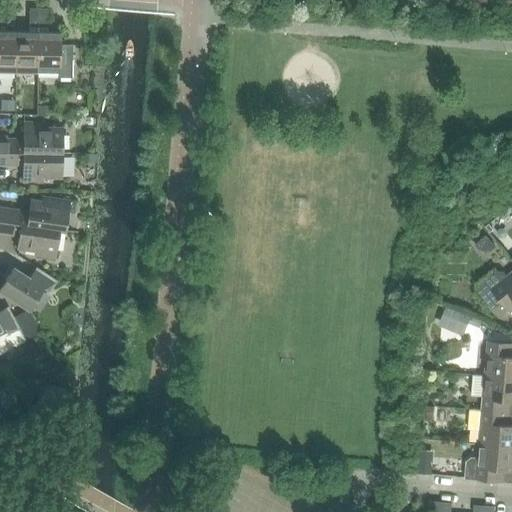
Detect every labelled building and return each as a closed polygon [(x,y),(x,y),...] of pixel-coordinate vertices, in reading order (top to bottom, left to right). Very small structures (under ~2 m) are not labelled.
[(4,8),(0,8),(0,72),(16,73),(16,32),(4,32),(4,8)] [(37,74),(39,9),(29,9),(29,32),(17,32),(16,73),(37,74)] [(59,74),(59,78),(72,78),(72,45),(60,45),(61,33),(47,33),(47,9),(38,9),(39,9),(37,74),(59,74)] [(15,99),(1,99),(1,110),(15,110),(15,99)] [(52,104),(38,104),(38,115),(52,115),(52,104)] [(36,107),(24,107),(24,115),(36,115),(36,107)] [(0,152),(62,153),(63,129),(44,128),(44,123),(23,123),(23,141),(17,141),(17,140),(0,139),(0,152)] [(62,153),(0,152),(0,165),(17,165),(17,164),(22,164),(22,183),(43,183),(43,178),(62,178),(62,153)] [(0,208),(0,221),(59,230),(59,231),(65,232),(70,202),(50,199),(49,203),(30,201),(28,213),(0,208)] [(0,221),(0,233),(13,236),(13,235),(19,235),(17,249),(35,252),(35,256),(55,259),(59,231),(59,230),(0,221)] [(13,268),(0,289),(0,291),(29,310),(41,291),(47,296),(57,281),(36,268),(29,279),(13,268)] [(511,272),(507,276),(504,272),(498,271),(479,287),(478,293),(492,310),(502,302),(511,314),(511,272)] [(0,353),(25,340),(8,307),(0,311),(0,353)] [(445,321),(464,329),(469,316),(451,308),(445,321)] [(27,311),(15,318),(26,339),(38,333),(27,311)] [(511,343),(488,341),(485,376),(511,378),(511,343)] [(511,378),(485,376),(482,411),(511,413),(511,378)] [(480,431),(479,445),(511,447),(511,413),(482,411),(470,410),(468,430),(480,431)] [(511,447),(479,445),(478,458),(474,458),(467,463),(466,479),(511,483),(511,447)] [(430,511),(435,511),(440,511),(442,502),(431,502),(430,511)] [(442,502),(440,511),(451,511),(452,503),(442,502)]
